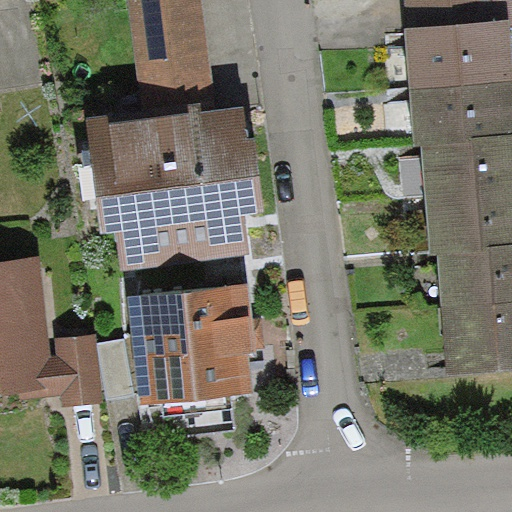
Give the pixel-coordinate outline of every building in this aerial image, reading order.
[(198,0),(127,0),(142,102),(212,92),(198,0)] [(511,81),(508,32),(410,40),(415,98),(511,90),(511,81)] [(511,90),(415,98),(420,156),(427,156),(511,148),(511,90)] [(124,116),(84,121),(101,244),(120,241),(125,277),(175,270),(172,252),(242,243),(240,226),(262,223),(248,116),(126,132),(124,116)] [(511,148),(427,156),(431,207),(511,199),(511,148)] [(511,199),(431,207),(436,262),(445,261),(511,255),(511,199)] [(511,255),(445,261),(449,319),(511,313),(511,255)] [(34,267),(0,270),(0,401),(58,396),(60,414),(97,410),(90,344),(43,348),(34,267)] [(243,290),(139,300),(150,414),(254,404),(243,290)] [(511,313),(449,319),(454,380),(511,375),(511,313)]
